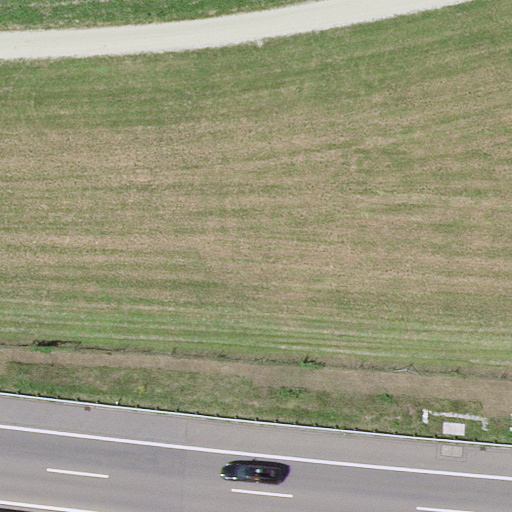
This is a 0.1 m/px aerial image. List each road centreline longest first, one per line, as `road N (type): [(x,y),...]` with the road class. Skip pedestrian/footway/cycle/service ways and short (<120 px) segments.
road 1 (track): [(0,43),(410,0)]
road 2 (motorway): [(339,511),(0,478)]
